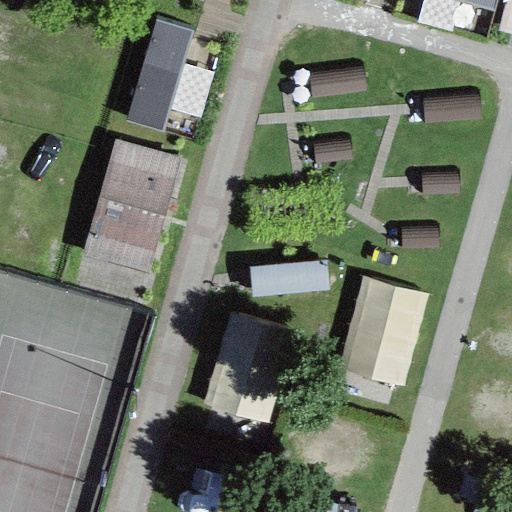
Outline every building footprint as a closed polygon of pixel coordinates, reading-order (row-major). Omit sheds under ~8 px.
[(423,0),(421,9),(458,18),(463,0),(423,0)] [(159,4),(128,103),(194,124),(215,58),(186,49),(197,16),(159,4)] [(89,248),(162,259),(180,138),(107,127),(89,248)] [(255,254),(256,281),(331,277),(330,250),(255,254)] [(342,356),(405,373),(430,279),(366,263),(342,356)] [(235,303),(204,390),(263,410),(294,323),(235,303)] [(288,445),(355,456),(363,410),(295,399),(288,445)]
